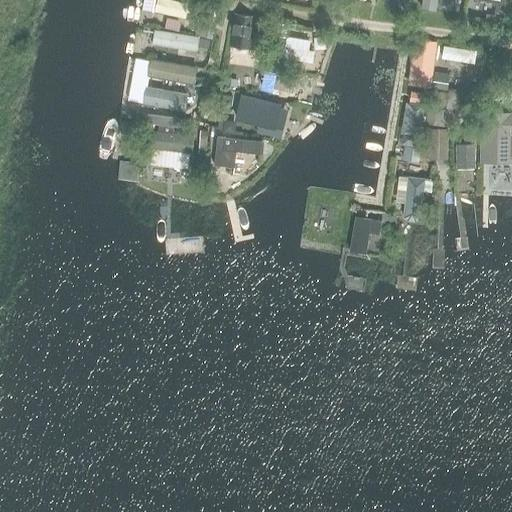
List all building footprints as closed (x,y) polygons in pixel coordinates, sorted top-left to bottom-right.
[(383,0),(383,5),(409,10),(411,0),(383,0)] [(438,0),(423,0),(422,10),(437,12),(438,0)] [(471,0),(496,5),(492,24),(503,26),(508,0),(471,0)] [(189,7),(157,1),(155,12),(187,18),(189,7)] [(257,17),(233,14),(228,53),(245,55),(246,49),(254,50),(257,17)] [(193,27),(181,25),(180,33),(183,33),(182,37),(152,31),(150,42),(186,49),(189,35),(191,35),(193,27)] [(214,31),(197,27),(195,35),(213,39),(214,31)] [(307,42),(285,39),(284,48),(275,47),(274,58),(311,64),(313,52),(306,51),(307,42)] [(407,85),(430,88),(436,42),(414,39),(407,85)] [(474,50),(442,46),(440,59),(472,63),(474,50)] [(179,68),(146,62),(144,74),(178,79),(179,68)] [(289,90),(260,84),(258,95),(288,100),(289,90)] [(186,95),(144,88),(141,105),(183,112),(186,95)] [(462,106),(465,90),(452,88),(449,104),(462,106)] [(448,94),(430,91),(425,124),(449,128),(450,122),(454,123),(456,113),(445,111),(448,94)] [(285,141),(287,118),(275,106),(263,104),(259,140),(272,141),(272,139),(285,141)] [(420,135),(425,108),(414,106),(406,104),(400,132),(409,133),(420,135)] [(481,164),(511,163),(511,113),(498,113),(483,113),(481,113),(481,124),(481,164)] [(225,119),(223,131),(236,133),(237,126),(231,120),(225,119)] [(473,144),(473,130),(462,131),(462,144),(462,145),(455,145),(455,169),(473,169),(473,145),(473,144)] [(190,136),(149,131),(148,148),(189,152),(190,136)] [(445,160),(445,131),(426,131),(426,149),(420,149),(420,160),(445,160)] [(261,142),(222,139),(217,139),(215,166),(235,168),(237,152),(260,154),(261,142)] [(431,192),(433,179),(423,178),(405,176),(398,175),(395,203),(402,203),(400,218),(418,220),(421,191),(431,192)] [(379,221),(353,217),(348,252),(363,255),(367,233),(377,235),(379,221)]
